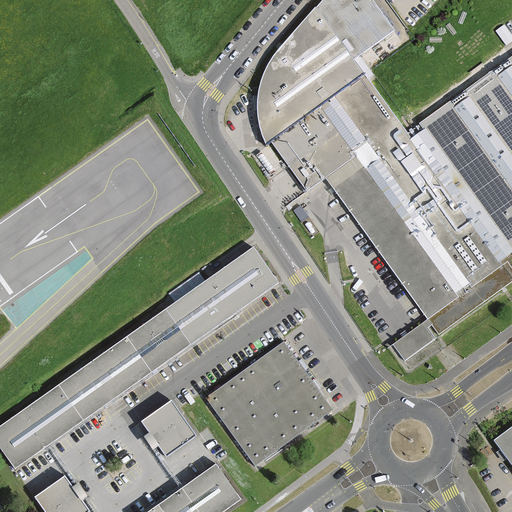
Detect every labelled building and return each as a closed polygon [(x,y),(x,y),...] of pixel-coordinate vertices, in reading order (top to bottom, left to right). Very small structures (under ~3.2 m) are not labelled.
[(424,319),(390,344),(402,360),(511,280),(511,53),(416,123),(420,129),(407,138),(353,63),(394,32),(371,0),(323,0),(261,69),(254,89),(252,105),(254,127),(261,143),(267,138),(305,190),(322,178),(424,319)] [(0,422),(0,447),(12,465),(276,278),(252,244),(0,422)] [(306,375),(281,340),(205,397),(228,428),(254,463),(330,407),(306,375)] [(168,397),(139,418),(146,428),(141,432),(150,444),(155,440),(164,453),(193,432),(168,397)] [(511,423),(491,439),(501,454),(511,468),(511,423)] [(213,461),(139,511),(214,511),(238,495),(213,461)] [(33,492),(45,511),(78,511),(86,507),(77,494),(82,491),(73,479),(69,483),(62,473),(33,492)]
